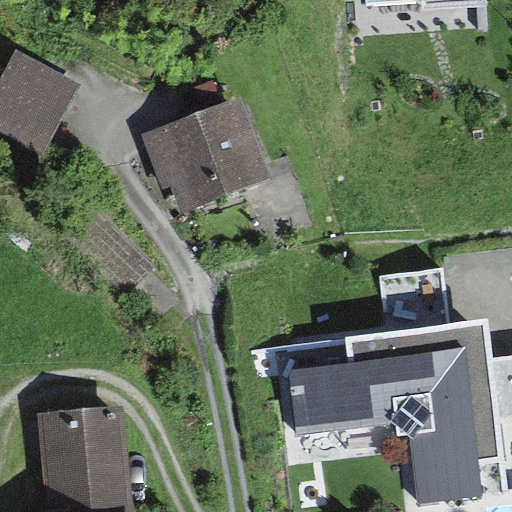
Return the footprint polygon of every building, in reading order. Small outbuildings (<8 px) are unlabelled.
[(67,89),(8,59),(0,74),(0,139),(33,156),(67,89)] [(242,103),(166,136),(199,211),(274,179),(242,103)] [(149,265),(89,213),(62,244),(122,296),(149,265)] [(390,348),(265,367),(280,466),(415,446),(423,503),(506,491),(497,429),(511,426),(511,355),(484,360),(478,320),(447,324),(439,270),(380,279),(390,348)] [(99,415),(30,420),(37,507),(106,502),(99,415)]
